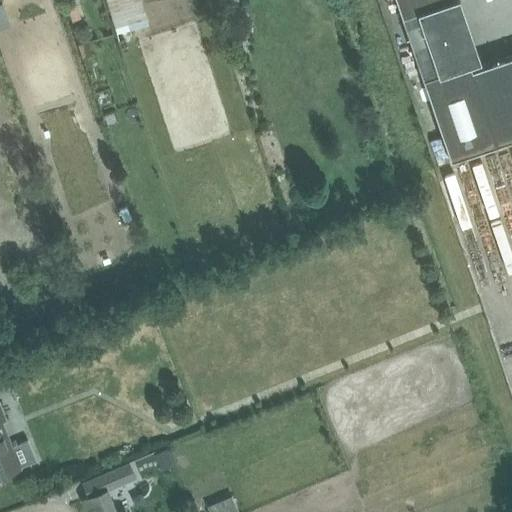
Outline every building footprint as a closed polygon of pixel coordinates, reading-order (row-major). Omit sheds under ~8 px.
[(106,0),(117,33),(134,28),(125,0),(106,0)] [(396,0),(450,161),(511,139),(511,55),(471,70),(469,64),(480,60),(459,0),(449,0),(448,1),(447,0),(396,0)] [(439,134),(429,137),(436,158),(446,155),(439,134)] [(87,333),(77,338),(81,348),(91,343),(87,333)] [(15,357),(0,362),(0,381),(22,374),(15,357)] [(0,419),(5,417),(0,405),(0,473),(24,464),(24,463),(16,467),(8,447),(11,446),(6,431),(0,433),(0,432),(0,419)] [(166,450),(155,454),(161,469),(173,465),(166,450)] [(103,471),(84,480),(91,495),(85,497),(91,511),(127,511),(127,509),(120,511),(117,511),(107,489),(110,488),(136,477),(129,461),(103,471)] [(238,511),(231,495),(207,506),(210,511),(238,511)]
